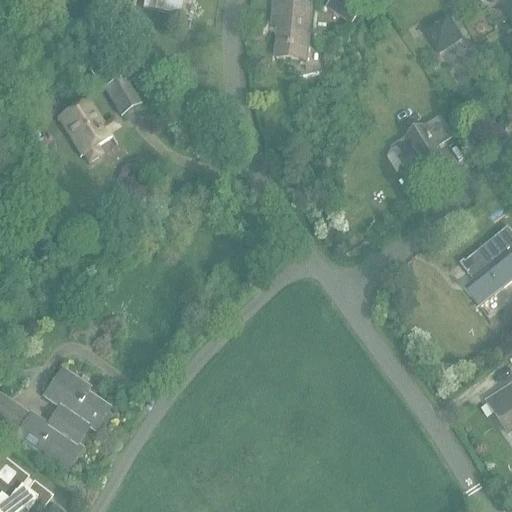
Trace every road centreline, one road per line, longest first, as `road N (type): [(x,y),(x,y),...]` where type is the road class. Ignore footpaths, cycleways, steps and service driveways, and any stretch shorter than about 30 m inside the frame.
road 1 (residential): [(312,263),(247,171),(226,97),(231,0)]
road 2 (residential): [(152,451),(218,363),(312,263)]
road 3 (residential): [(471,488),(341,291)]
road 4 (residential): [(511,141),(455,200),(341,291)]
